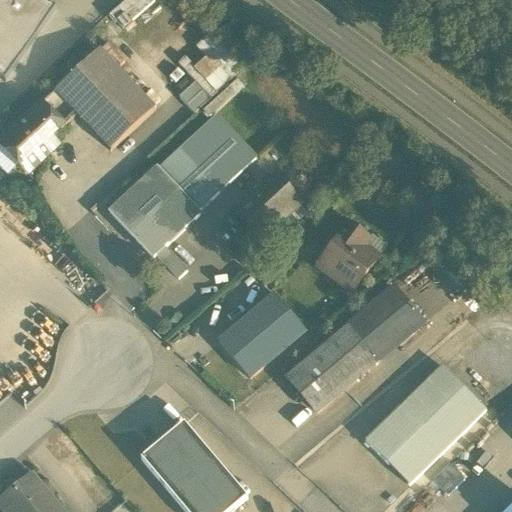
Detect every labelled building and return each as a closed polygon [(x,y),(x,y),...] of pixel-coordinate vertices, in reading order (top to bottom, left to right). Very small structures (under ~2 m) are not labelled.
[(56,11),(39,0),(0,0),(0,80),(5,84),(56,11)] [(100,53),(55,94),(77,118),(111,154),(155,112),(100,53)] [(58,136),(77,118),(55,94),(41,107),(57,124),(51,129),(58,136)] [(0,146),(25,173),(39,160),(42,163),(57,148),(51,142),(58,136),(51,129),(57,124),(41,107),(0,146)] [(215,120),(158,173),(172,188),(176,185),(188,198),(184,201),(198,216),(255,163),(215,120)] [(200,218),(198,216),(184,201),(188,198),(176,185),(172,188),(158,173),(156,171),(110,215),(153,262),(200,218)] [(237,215),(262,242),(263,240),(276,228),(300,206),(275,180),(237,215)] [(276,228),(285,237),(309,216),(300,206),(276,228)] [(319,271),(352,296),(379,260),(364,249),(367,246),(366,242),(346,227),(342,227),(331,242),(331,246),(335,249),(319,271)] [(263,240),(271,249),(285,237),(276,228),(263,240)] [(364,249),(379,260),(387,249),(373,238),(367,246),(364,249)] [(288,382),(317,416),(424,325),(395,292),(288,382)] [(219,345),(250,382),(305,335),(274,298),(219,345)] [(366,445),(409,489),(486,413),(443,369),(366,445)] [(141,463),(182,511),(235,511),(247,502),(184,427),(141,463)] [(433,482),(447,496),(463,481),(448,467),(433,482)] [(0,505),(0,506),(4,511),(66,511),(64,511),(59,511),(32,479),(0,505)]
